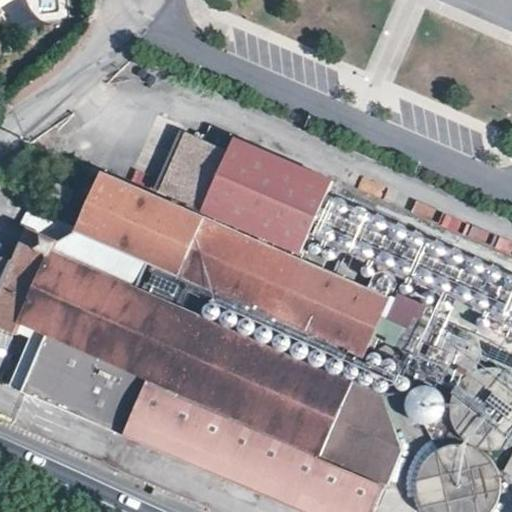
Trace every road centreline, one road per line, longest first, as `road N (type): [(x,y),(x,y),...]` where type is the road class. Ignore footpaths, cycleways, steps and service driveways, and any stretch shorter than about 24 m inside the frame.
road 1 (unknown): [(67,76),(170,97),(511,219)]
road 2 (residential): [(136,6),(180,48),(511,188)]
road 3 (unknown): [(246,511),(0,405)]
road 4 (residential): [(136,6),(0,138)]
road 5 (primary): [(0,460),(117,511)]
